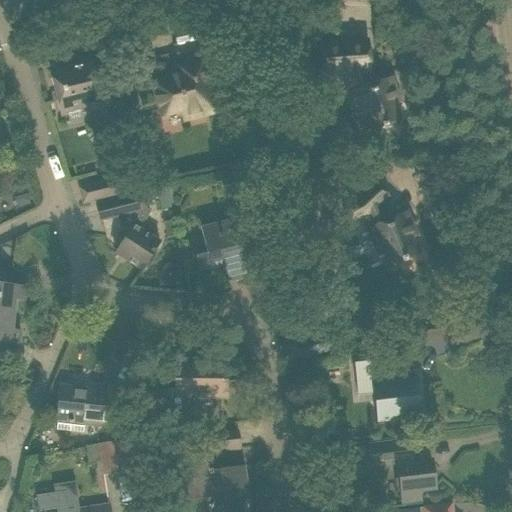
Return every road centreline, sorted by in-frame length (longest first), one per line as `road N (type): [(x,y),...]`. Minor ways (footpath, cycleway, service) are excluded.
road 1 (residential): [(287,511),(249,332),(213,312),(98,296),(85,278)]
road 2 (residential): [(85,278),(0,3)]
road 3 (residential): [(11,445),(85,278)]
